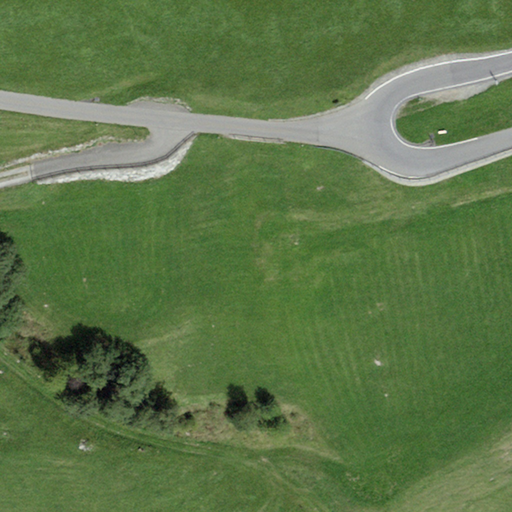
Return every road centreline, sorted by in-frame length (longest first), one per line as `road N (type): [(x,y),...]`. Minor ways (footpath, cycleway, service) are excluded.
road 1 (unclassified): [(0,100),(172,121),(363,131)]
road 2 (track): [(0,350),(94,418),(151,440),(270,465),(315,511)]
road 3 (track): [(172,121),(154,149),(0,181)]
road 4 (unclassified): [(511,66),(405,86),(363,131)]
road 5 (unclassified): [(363,131),(411,161),(511,137)]
